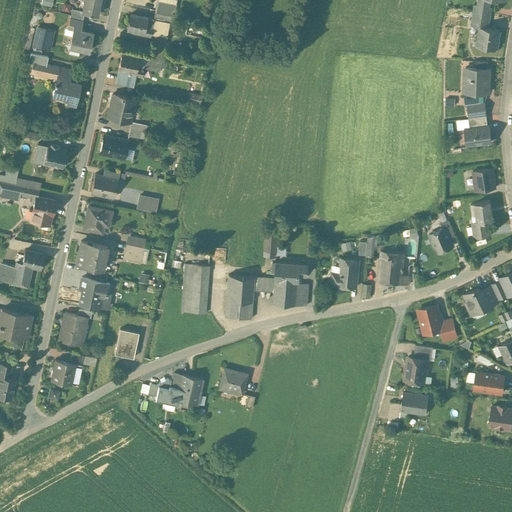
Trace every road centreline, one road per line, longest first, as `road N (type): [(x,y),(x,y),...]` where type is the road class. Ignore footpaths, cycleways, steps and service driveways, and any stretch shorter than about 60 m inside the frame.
road 1 (unclassified): [(21,437),(118,0)]
road 2 (unclassified): [(21,437),(202,347),(406,296)]
road 3 (unclassified): [(406,296),(349,511)]
